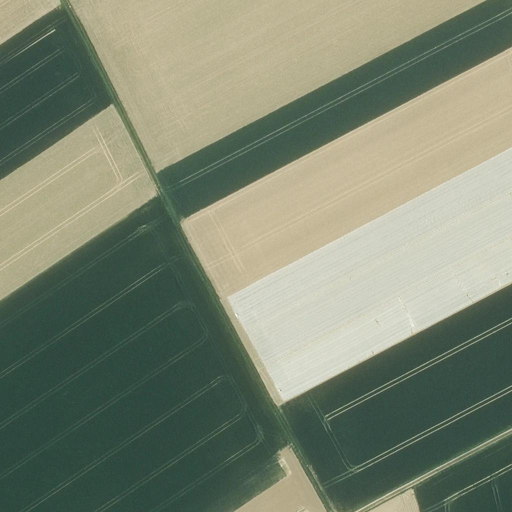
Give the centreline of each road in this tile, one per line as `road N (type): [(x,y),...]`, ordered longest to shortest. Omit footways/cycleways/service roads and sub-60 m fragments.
road 1 (track): [(63,0),(328,511)]
road 2 (track): [(362,511),(511,431)]
